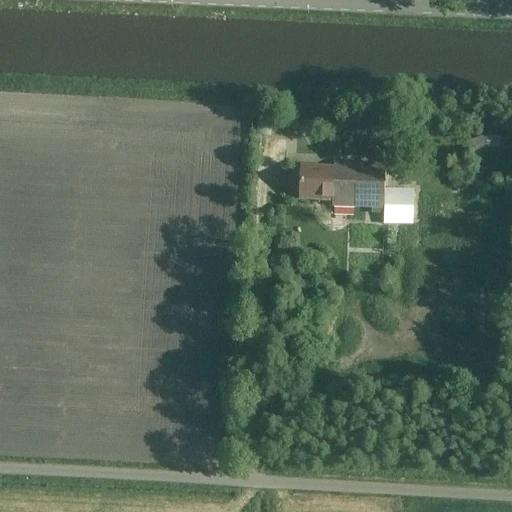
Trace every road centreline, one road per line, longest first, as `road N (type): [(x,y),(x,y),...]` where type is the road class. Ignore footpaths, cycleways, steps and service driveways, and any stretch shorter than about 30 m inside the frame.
road 1 (unclassified): [(511,494),(0,470)]
road 2 (tertiary): [(511,8),(316,0)]
